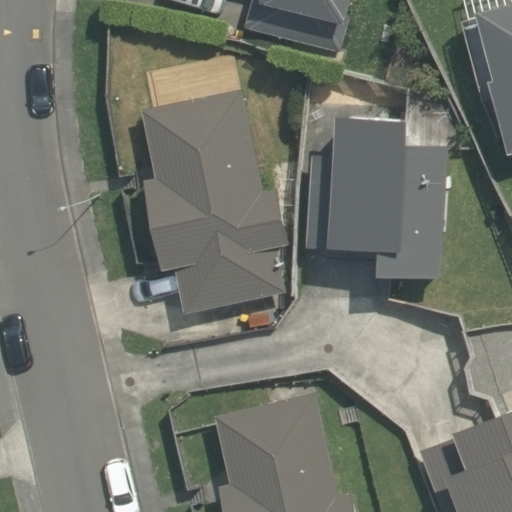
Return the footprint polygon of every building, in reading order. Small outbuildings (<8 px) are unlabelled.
[(259,0),(251,27),(343,53),(358,0),(259,0)] [(511,6),(490,11),(507,80),(501,81),(511,125),(511,6)] [(182,269),(192,314),(293,292),(284,247),(297,244),(285,188),(271,191),(250,90),(149,110),(163,178),(153,180),(171,271),(182,269)] [(349,117),(347,158),(321,157),(316,247),(392,250),(390,276),(451,278),(458,146),(421,146),(422,120),(349,117)] [(363,511),(359,494),(345,497),(322,393),(223,415),(238,484),(227,486),(232,511),(363,511)] [(511,511),(511,413),(466,432),(468,436),(428,451),(450,511),(511,511)]
